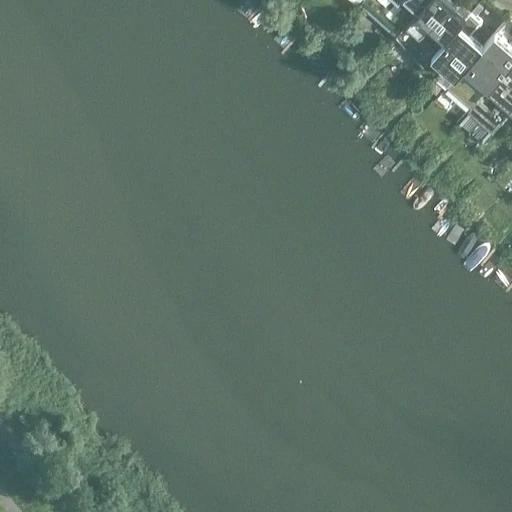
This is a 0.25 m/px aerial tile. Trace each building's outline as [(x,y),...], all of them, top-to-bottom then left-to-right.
[(397,33),(425,0),(362,0),(360,2),(369,10),(369,9),(397,33)] [(432,55),(471,10),(470,10),(471,9),(462,0),(454,8),(453,7),(457,2),(455,0),(425,0),(397,33),(424,62),(431,54),(432,55)] [(447,85),(484,43),(471,32),(480,22),(482,20),(471,10),(432,55),(444,65),(437,74),(436,73),(434,76),(446,87),(447,85)] [(511,18),(509,16),(499,28),(509,36),(511,31),(511,18)] [(468,110),(511,59),(511,44),(496,30),(484,43),(447,85),(471,106),(468,110)] [(511,109),(511,108),(511,59),(468,110),(492,132),(511,110),(511,109)]
